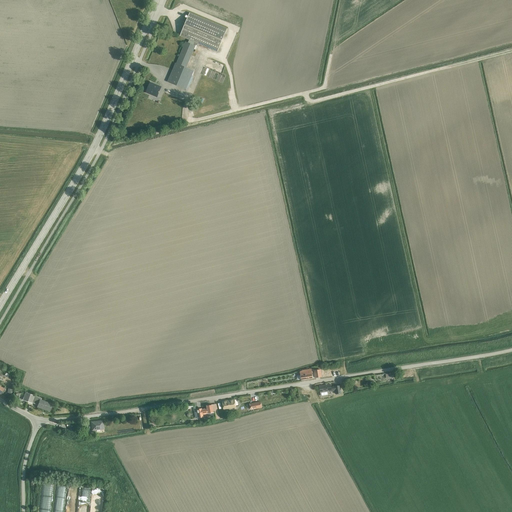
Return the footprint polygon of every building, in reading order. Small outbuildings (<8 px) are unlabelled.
[(188,43),(185,41),(168,82),(186,89),(193,71),(185,68),(195,45),(193,45),(194,42),(217,52),(227,29),(190,13),(180,36),(189,40),(188,43)] [(166,66),(170,56),(164,53),(159,63),(166,66)] [(161,87),(150,82),(146,92),(150,94),(151,92),(158,95),(160,90),(161,87)] [(300,375),(297,376),(297,378),(298,380),(300,380),(301,379),(301,380),(313,378),(312,375),(312,371),(310,372),(300,373),(300,375)] [(319,386),(320,389),(320,393),(320,394),(321,396),(325,395),(328,395),(329,395),(329,394),(329,392),(330,392),(331,391),(334,391),(335,392),(336,392),(336,394),(338,393),(341,393),(341,390),(340,385),(337,386),(335,386),(334,387),(333,387),(333,388),(332,388),(331,388),(331,386),(331,384),(329,385),(327,385),(323,386),(319,386)] [(26,393),(25,396),(27,397),(27,398),(26,400),(26,401),(28,401),(32,403),(32,401),(35,402),(39,403),(38,404),(37,407),(42,408),(44,409),(49,411),(50,411),(52,405),(41,401),(41,399),(42,399),(41,398),(26,393)] [(236,407),(234,400),(223,402),(224,410),(231,409),(231,408),(236,407)] [(200,408),(195,409),(197,418),(209,416),(209,417),(214,416),(213,412),(215,412),(217,419),(220,418),(217,408),(213,409),(212,405),(206,406),(207,409),(202,410),(202,408),(200,408)] [(103,421),(91,422),(92,433),(104,432),(104,429),(103,421)] [(51,484),(42,483),(41,498),(50,498),(50,490),(51,490),(51,484)] [(56,484),(55,497),(63,497),(64,485),(56,484)] [(66,511),(74,511),(76,500),(77,489),(70,488),(66,511)] [(41,498),(40,511),(48,511),(49,499),(41,498)]
